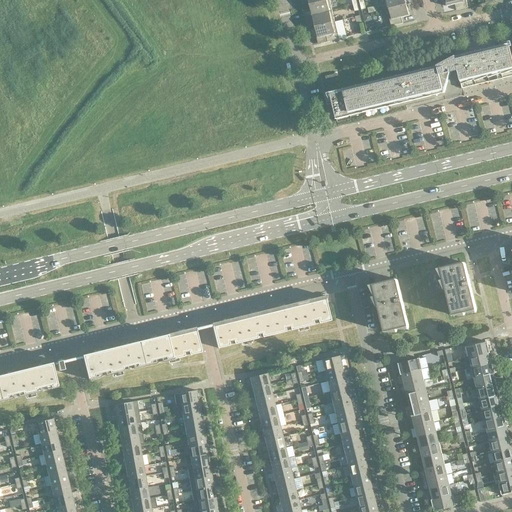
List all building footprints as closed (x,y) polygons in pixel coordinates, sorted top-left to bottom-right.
[(332,11),(329,0),(326,0),(310,4),(312,15),(332,11)] [(406,4),(405,0),(384,0),(387,9),(406,4)] [(468,7),(465,0),(445,0),(447,6),(455,4),(456,10),(468,7)] [(409,16),(406,4),(387,9),(391,26),(403,23),(401,18),(409,16)] [(335,22),(332,11),(312,15),(315,26),(335,22)] [(339,39),(335,22),(315,26),(318,38),(326,36),(327,42),(339,39)] [(362,25),(355,27),(357,34),(364,32),(362,25)] [(500,43),(501,45),(454,56),(437,65),(437,66),(435,66),(329,92),(324,93),(327,104),(332,102),(336,118),(444,92),(447,82),(450,72),(458,70),(462,88),(511,75),(511,55),(510,46),(511,45),(510,40),(500,43)] [(338,73),(325,76),(327,83),(339,80),(338,73)] [(463,262),(462,262),(441,267),(441,268),(439,268),(441,268),(444,279),(442,280),(444,280),(452,315),(464,312),(465,314),(465,312),(476,309),(476,311),(477,311),(476,309),(465,264),(465,263),(464,263),(464,262),(463,262)] [(395,279),(394,279),(373,284),(371,285),(373,285),(376,296),(374,296),(374,297),(376,296),(385,332),(396,329),(397,330),(397,329),(408,326),(409,328),(408,326),(409,326),(398,281),(398,280),(397,280),(397,279),(396,279),(395,279)] [(327,294),(325,294),(323,295),(321,296),(319,297),(211,324),(217,348),(331,320),(327,306),(327,294)] [(202,352),(196,327),(82,355),(88,380),(202,352)] [(490,353),(487,341),(465,347),(468,358),(469,358),(469,357),(488,353),(489,353),(490,353)] [(491,363),(489,353),(488,353),(469,357),(469,358),(472,368),(491,363)] [(342,367),(339,356),(322,360),(324,371),(342,367)] [(422,369),(420,358),(398,363),(401,375),(402,374),(421,369),(421,370),(422,369)] [(65,369),(63,360),(57,361),(59,371),(65,369)] [(0,401),(58,387),(52,362),(0,375),(0,401)] [(493,373),(491,363),(472,368),(474,378),(494,373),(493,373)] [(344,377),(342,367),(324,371),(327,381),(344,377)] [(424,380),(421,370),(421,369),(402,374),(404,384),(424,380)] [(269,384),(267,373),(249,378),(252,389),(269,384)] [(494,374),(494,373),(474,378),(477,389),(496,384),(494,374)] [(347,388),(344,377),(327,381),(329,392),(347,388)] [(426,390),(424,380),(404,384),(407,394),(406,394),(406,395),(426,390)] [(272,395),(269,384),(252,389),(255,399),(272,395)] [(499,394),(496,384),(477,389),(479,399),(499,394)] [(349,398),(347,388),(329,392),(332,402),(349,398)] [(198,401),(196,390),(174,394),(176,405),(181,405),(198,401)] [(429,401),(426,390),(406,395),(406,396),(407,395),(409,405),(429,401)] [(499,395),(499,394),(479,399),(482,410),(501,405),(499,395)] [(275,405),(272,395),(255,399),(257,410),(275,405)] [(352,409),(349,398),(332,402),(335,413),(352,409)] [(138,412),(137,401),(114,405),(116,416),(138,412)] [(200,412),(198,401),(181,405),(183,415),(200,412)] [(431,411),(429,401),(409,405),(412,415),(411,415),(411,416),(431,411)] [(277,416),(275,405),(257,410),(260,420),(277,416)] [(504,416),(501,405),(482,410),(485,420),(504,416)] [(354,419),(352,409),(335,413),(337,423),(354,419)] [(434,422),(431,411),(411,416),(411,417),(412,416),(415,426),(434,422)] [(140,423),(138,412),(116,416),(118,427),(140,423)] [(202,423),(200,412),(183,415),(184,426),(202,423)] [(280,426),(277,416),(260,420),(262,430),(280,426)] [(506,426),(504,416),(485,420),(487,431),(506,426)] [(55,429),(53,419),(36,423),(38,434),(55,429)] [(357,430),(354,419),(337,423),(340,434),(357,430)] [(437,432),(434,422),(415,426),(417,437),(437,432)] [(142,433),(140,423),(118,427),(120,437),(142,433)] [(204,433),(202,423),(184,426),(186,436),(204,433)] [(282,437),(280,426),(262,430),(265,441),(282,437)] [(509,437),(506,426),(487,431),(490,442),(509,437)] [(58,440),(55,429),(38,434),(41,444),(58,440)] [(360,440),(357,430),(340,434),(342,444),(360,440)] [(439,443),(437,432),(417,437),(420,448),(439,443)] [(144,444),(142,433),(120,437),(122,448),(139,445),(144,444)] [(206,444),(204,433),(186,436),(188,447),(206,444)] [(285,447),(282,437),(265,441),(268,451),(285,447)] [(511,447),(509,437),(490,442),(492,452),(511,447)] [(61,450),(58,440),(41,444),(43,455),(61,450)] [(362,451),(360,440),(342,444),(345,455),(362,451)] [(442,453),(439,443),(420,448),(422,458),(442,453)] [(208,455),(206,444),(188,447),(190,458),(208,455)] [(141,455),(139,445),(122,448),(124,458),(141,455)] [(287,458),(285,447),(268,451),(270,462),(287,458)] [(511,458),(511,448),(511,447),(492,452),(495,463),(511,458)] [(63,461),(61,450),(43,455),(46,465),(63,461)] [(365,461),(362,451),(345,455),(348,466),(365,461)] [(444,464),(442,453),(422,458),(425,469),(444,464)] [(143,466),(141,455),(124,458),(126,469),(143,466)] [(209,465),(208,455),(190,458),(192,468),(209,465)] [(290,468),(287,458),(270,462),(273,473),(290,468)] [(511,469),(511,458),(495,463),(497,473),(511,469)] [(66,471),(63,461),(46,465),(41,466),(44,477),(48,476),(66,471)] [(367,472),(365,461),(348,466),(350,476),(367,472)] [(447,474),(444,464),(425,469),(427,479),(447,474)] [(211,476),(209,465),(192,468),(187,469),(189,480),(211,476)] [(145,477),(143,466),(126,469),(128,480),(145,477)] [(293,479),(290,468),(273,473),(275,483),(293,479)] [(511,469),(497,473),(500,483),(500,484),(511,480),(511,469)] [(68,482),(66,471),(48,476),(51,486),(68,482)] [(370,482),(367,472),(350,476),(353,487),(370,482)] [(449,485),(447,474),(427,479),(430,490),(449,485)] [(213,487),(211,476),(189,480),(191,491),(213,487)] [(147,487),(145,477),(128,480),(130,490),(147,487)] [(295,489),(293,479),(275,483),(278,494),(295,489)] [(511,492),(511,480),(500,484),(500,483),(499,483),(501,495),(511,492)] [(71,492),(68,482),(51,486),(54,497),(71,492)] [(373,493),(370,482),(353,487),(355,497),(373,493)] [(452,495),(449,485),(430,490),(432,499),(433,500),(452,495)] [(149,498),(147,487),(130,490),(132,501),(149,498)] [(215,497),(213,487),(191,491),(193,501),(198,500),(215,497)] [(487,501),(484,488),(477,489),(481,502),(487,501)] [(298,500),(295,489),(278,494),(281,504),(298,500)] [(478,503),(474,490),(468,491),(471,504),(478,503)] [(73,503),(71,492),(54,497),(56,507),(73,503)] [(375,503),(373,493),(355,497),(358,508),(375,503)] [(456,506),(453,494),(452,495),(433,500),(432,499),(431,500),(434,511),(456,506)] [(157,508),(155,497),(149,498),(132,501),(133,511),(151,509),(157,508)] [(217,508),(215,497),(198,500),(200,511),(217,508)] [(293,511),(300,510),(298,500),(281,504),(282,511),(293,511)] [(75,511),(73,503),(56,507),(57,511),(75,511)] [(377,511),(375,503),(358,508),(358,511),(377,511)]
